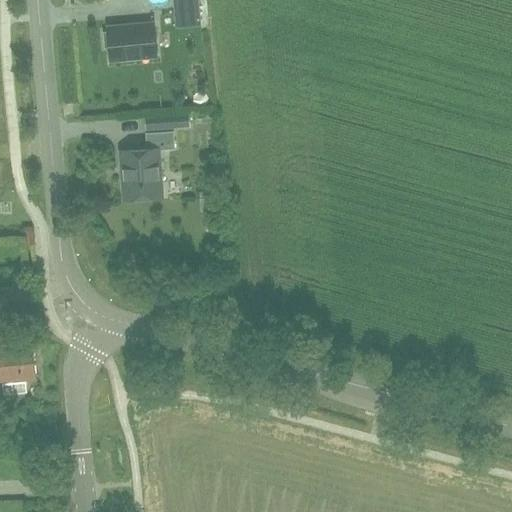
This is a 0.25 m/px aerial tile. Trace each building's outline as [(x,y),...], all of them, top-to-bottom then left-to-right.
[(200,25),(197,0),(173,0),(176,28),(200,25)] [(153,24),(108,28),(108,32),(103,33),(105,49),(109,48),(111,60),(156,56),(153,24)] [(190,127),(189,115),(145,118),(146,130),(190,127)] [(173,132),(146,134),(147,150),(120,151),(123,200),(162,197),(159,150),(174,149),(173,132)] [(212,199),(199,200),(200,211),(213,211),(212,199)] [(6,295),(0,295),(0,313),(8,313),(6,295)] [(0,382),(2,382),(4,395),(27,392),(26,380),(36,379),(32,344),(0,347),(0,382)]
